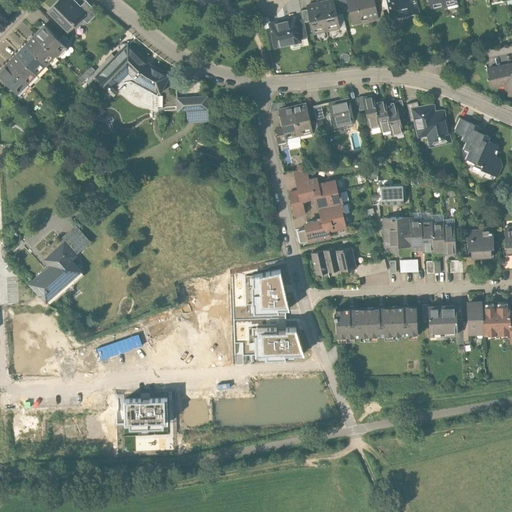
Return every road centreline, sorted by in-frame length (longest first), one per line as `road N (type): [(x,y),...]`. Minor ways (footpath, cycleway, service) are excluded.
road 1 (residential): [(325,362),(121,381),(91,391),(11,391),(0,380)]
road 2 (track): [(354,433),(342,453),(148,487)]
road 3 (residential): [(258,84),(303,296)]
road 4 (residential): [(303,296),(511,285)]
road 5 (residential): [(106,0),(173,50),(258,84)]
road 6 (residential): [(258,84),(349,73),(408,77)]
